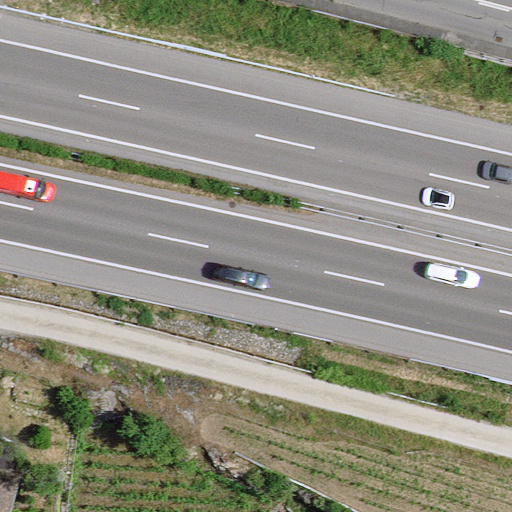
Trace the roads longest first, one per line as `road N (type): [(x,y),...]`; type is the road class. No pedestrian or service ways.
road 1 (unclassified): [(0,320),(154,350),(511,443)]
road 2 (motorway): [(511,190),(0,75)]
road 3 (motorway): [(0,203),(511,315)]
